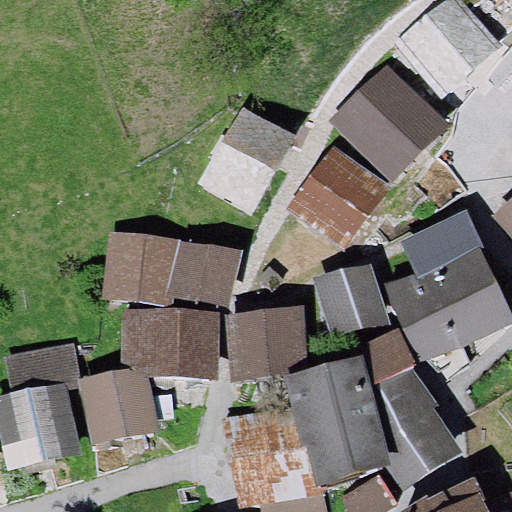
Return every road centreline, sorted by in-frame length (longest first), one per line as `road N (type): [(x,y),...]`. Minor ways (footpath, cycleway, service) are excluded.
road 1 (track): [(323,94),(318,152),(255,259),(244,386),(209,460),(232,511)]
road 2 (residential): [(39,511),(209,460)]
